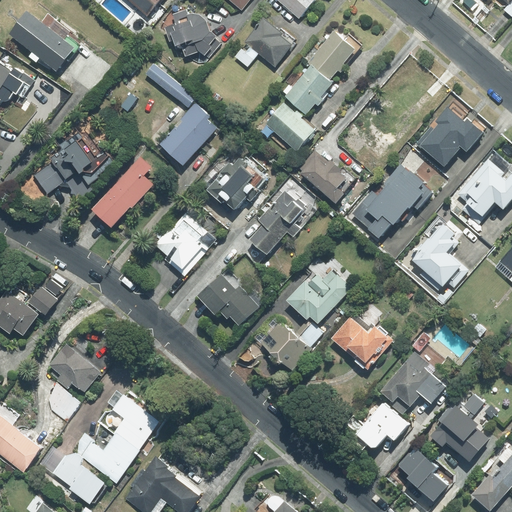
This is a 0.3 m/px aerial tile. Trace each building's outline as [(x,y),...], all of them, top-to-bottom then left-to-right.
[(164,0),(132,0),(150,16),(164,0)] [(231,0),(243,10),(250,0),(231,0)] [(318,0),(283,0),(303,17),(318,0)] [(173,27),(170,28),(173,41),(178,40),(180,47),(189,45),(192,55),(204,51),(208,56),(218,46),(216,44),(223,37),(215,29),(193,13),(193,10),(188,10),(188,8),(170,19),(173,27)] [(33,12),(15,34),(36,52),(32,56),(40,62),(43,58),(60,72),(80,47),(69,38),(74,32),(49,12),(43,20),(33,12)] [(236,55),(250,68),(261,54),(277,67),(298,43),(268,17),(236,55)] [(349,40),(337,29),(309,59),(315,65),(287,93),(308,114),(318,103),(320,106),(327,98),(325,96),(339,81),(334,76),(342,69),(344,72),(351,65),(348,63),(365,45),(354,34),(349,40)] [(0,98),(5,101),(14,101),(19,93),(22,95),(30,83),(27,81),(16,74),(18,70),(0,58),(0,98)] [(200,97),(156,63),(149,72),(192,107),(200,97)] [(225,124),(200,101),(162,144),(188,166),(225,124)] [(380,156),(412,124),(393,106),(389,110),(379,101),(370,110),(366,107),(351,123),(367,139),(365,141),(380,156)] [(288,102),(269,123),(299,150),(318,129),(305,117),(307,115),(301,110),(299,112),(288,102)] [(102,157),(85,131),(52,154),(56,160),(36,173),(50,193),(68,181),(81,200),(95,191),(91,186),(121,165),(111,151),(102,157)] [(320,148),(302,168),(341,201),(350,190),(343,185),(350,177),(342,171),(346,167),(334,156),(332,158),(320,148)] [(476,226),(500,202),(507,209),(511,203),(511,161),(498,149),(473,175),(478,179),(453,204),(476,226)] [(156,169),(142,157),(96,210),(116,228),(134,207),(138,209),(158,186),(149,178),(156,169)] [(241,210),(268,178),(243,157),(235,166),(226,159),(217,170),(222,174),(210,188),(227,203),(230,200),(241,210)] [(384,237),(414,204),(415,205),(430,189),(426,184),(431,179),(418,168),(415,172),(405,163),(386,183),(390,187),(384,193),(378,188),(356,211),(384,237)] [(271,254),(291,233),(294,236),(314,214),(287,190),(259,220),(265,226),(254,239),(271,254)] [(156,242),(174,260),(172,262),(186,276),(206,256),(220,243),(188,211),(156,242)] [(447,224),(443,221),(413,255),(428,269),(423,275),(442,292),(467,264),(453,252),(461,243),(455,237),(460,231),(450,222),(447,224)] [(511,250),(499,266),(511,276),(511,250)] [(320,321),(352,289),(321,259),(310,270),(317,278),(312,283),(308,279),(290,298),(311,319),(315,315),(320,321)] [(229,276),(225,272),(202,294),(220,313),(225,309),(231,317),(234,314),(243,323),(268,300),(249,281),(245,285),(233,272),(229,276)] [(34,305),(13,290),(0,308),(0,323),(16,335),(20,329),(29,336),(46,312),(51,316),(63,299),(47,288),(34,305)] [(310,320),(296,334),(276,315),(257,334),(294,369),(312,350),(311,349),(325,335),(310,320)] [(353,316),(334,337),(370,368),(396,338),(379,323),(371,331),(353,316)] [(432,337),(425,331),(415,344),(422,350),(432,337)] [(48,370),(63,383),(46,402),(67,421),(84,402),(81,399),(105,372),(72,343),(48,370)] [(439,368),(417,350),(384,389),(395,399),(392,402),(406,414),(425,391),(438,403),(451,387),(435,373),(439,368)] [(469,405),(460,398),(431,436),(445,447),(451,440),(476,459),(495,435),(481,424),(483,421),(477,417),(488,402),(478,394),(469,405)] [(122,482),(161,419),(124,395),(116,408),(128,415),(108,447),(85,433),(72,455),(62,449),(47,472),(94,501),(108,478),(84,464),(86,460),(122,482)] [(0,452),(28,472),(48,443),(19,422),(23,416),(0,400),(0,452)] [(412,424),(388,403),(369,424),(359,415),(351,423),(379,447),(392,433),(399,439),(412,424)] [(440,465),(418,445),(400,466),(439,500),(452,484),(436,470),(440,465)] [(511,450),(475,493),(495,511),(511,491),(511,450)] [(194,511),(207,497),(171,468),(174,464),(160,454),(126,496),(145,511),(152,511),(165,496),(185,511),(194,511)] [(301,511),(288,500),(278,511),(301,511)] [(57,511),(44,502),(36,511),(57,511)]
